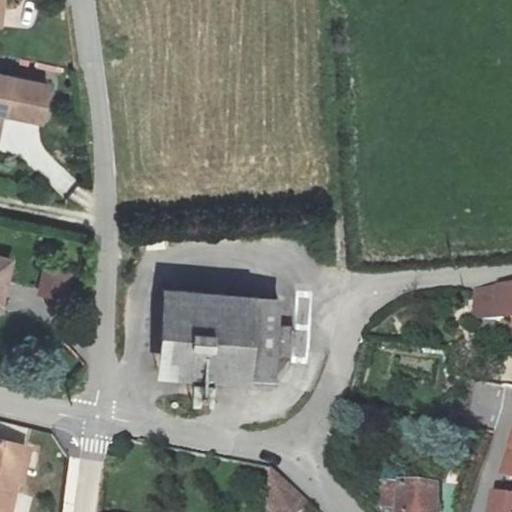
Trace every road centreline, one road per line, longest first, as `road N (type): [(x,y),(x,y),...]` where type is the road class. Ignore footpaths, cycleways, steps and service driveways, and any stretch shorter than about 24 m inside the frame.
road 1 (unclassified): [(97,419),(105,158),(81,0)]
road 2 (unclassified): [(293,443),(315,417),(369,295),(511,270)]
road 3 (unclassified): [(97,419),(293,443)]
